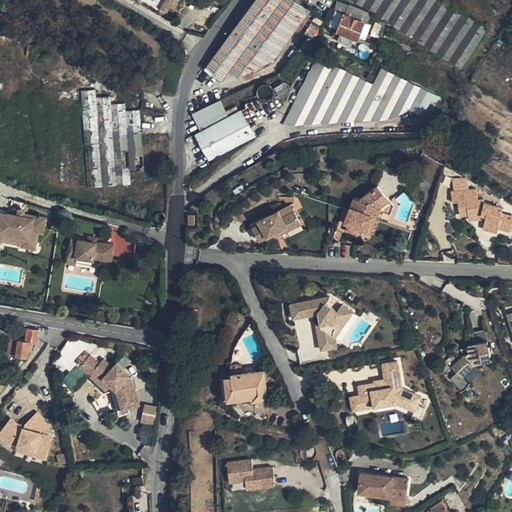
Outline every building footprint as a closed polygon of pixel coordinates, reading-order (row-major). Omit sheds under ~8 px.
[(164,0),(160,8),(167,12),(173,0),(164,0)] [(313,10),(299,0),(250,0),(236,17),(203,65),(195,77),(212,89),(216,83),(274,59),(307,17),(313,10)] [(446,0),(354,0),(461,69),(488,26),(446,0)] [(368,14),(349,6),(344,15),(360,22),(364,23),(368,14)] [(353,38),(360,22),(344,15),(342,14),(335,30),(353,38)] [(379,24),(368,19),(363,30),(374,35),(379,24)] [(39,62),(41,52),(31,50),(31,54),(30,61),(39,62)] [(385,121),(406,111),(418,87),(379,67),(370,84),(315,56),(280,126),(351,122),(385,121)] [(275,96),(276,98),(287,92),(281,82),(271,88),(272,89),(273,90),(274,91),(274,93),(275,95),(275,96)] [(418,87),(406,111),(433,124),(436,117),(444,100),(418,87)] [(99,89),(85,90),(92,188),(135,185),(134,172),(150,171),(143,110),(130,110),(129,102),(115,103),(114,96),(100,97),(99,89)] [(222,116),(217,104),(192,117),(198,129),(222,116)] [(241,108),(196,133),(209,158),(255,134),(241,108)] [(354,197),(350,209),(347,215),(345,222),(366,230),(376,206),(377,205),(380,206),(389,199),(378,184),(360,199),(354,197)] [(477,186),(451,190),(452,200),(458,200),(460,215),(468,214),(469,219),(480,217),(481,213),(486,215),(483,228),(497,231),(498,227),(510,230),(511,222),(511,213),(502,212),(503,205),(484,200),(484,198),(484,197),(479,198),(477,186)] [(292,203),(279,209),(282,216),(295,210),(292,203)] [(376,206),(366,230),(373,233),(380,217),(377,216),(380,206),(377,205),(376,206)] [(259,240),(274,233),(281,229),(282,232),(302,222),(295,210),(282,216),(279,209),(259,219),(261,223),(253,226),(259,240)] [(7,211),(0,210),(0,242),(2,242),(2,241),(3,234),(23,237),(22,246),(36,248),(38,232),(43,233),(46,216),(25,213),(24,212),(23,215),(17,214),(7,212),(7,211)] [(349,223),(346,229),(356,233),(359,227),(349,223)] [(23,237),(3,234),(2,241),(22,244),(23,237)] [(88,240),(71,237),(68,256),(69,256),(76,257),(75,261),(77,261),(93,263),(94,257),(111,260),(114,244),(96,241),(88,240)] [(69,256),(68,256),(67,262),(76,264),(77,261),(75,261),(76,257),(69,256)] [(330,295),(305,300),(307,314),(318,312),(318,313),(321,328),(318,329),(320,339),(335,336),(352,311),(341,303),(337,309),(326,301),(330,296),(330,295)] [(337,309),(341,304),(330,296),(326,301),(337,309)] [(305,300),(291,302),(293,317),(307,314),(305,300)] [(25,329),(23,341),(16,340),(13,356),(24,358),(26,349),(27,342),(30,342),(35,343),(37,330),(25,329)] [(471,332),(474,344),(488,341),(485,329),(471,332)] [(335,336),(320,339),(321,349),(337,346),(335,336)] [(13,356),(16,340),(7,338),(4,354),(13,356)] [(492,359),(488,341),(467,345),(468,351),(465,354),(459,360),(452,354),(439,367),(445,373),(452,367),(457,372),(450,379),(461,390),(468,383),(461,376),(474,363),(492,359)] [(90,354),(79,365),(88,374),(94,369),(110,385),(114,390),(120,411),(137,406),(131,381),(127,377),(129,375),(121,367),(118,370),(113,366),(112,366),(103,358),(99,362),(90,354)] [(396,401),(414,410),(421,396),(402,387),(398,360),(382,363),(385,380),(386,383),(374,385),(373,382),(358,385),(360,395),(350,396),(353,410),(396,401)] [(118,370),(121,367),(116,362),(113,366),(118,370)] [(230,364),(231,373),(242,372),(241,363),(230,364)] [(72,389),(86,375),(76,366),(62,380),(72,389)] [(94,369),(88,374),(105,390),(110,385),(94,369)] [(251,399),(267,397),(264,370),(242,372),(231,373),(231,376),(221,377),(223,399),(251,396),(251,399)] [(120,411),(114,390),(110,391),(115,412),(120,411)] [(153,425),(157,406),(144,404),(140,422),(153,425)] [(42,457),(48,434),(43,433),(46,425),(34,410),(21,420),(20,425),(19,428),(12,427),(13,423),(5,417),(0,425),(0,438),(5,442),(14,444),(32,450),(31,454),(42,457)] [(32,450),(14,444),(12,449),(31,454),(32,450)] [(228,461),(230,482),(246,480),(246,489),(261,487),(259,468),(253,469),(252,459),(228,461)] [(273,467),(259,468),(261,487),(275,486),(273,467)] [(361,472),(359,491),(406,498),(409,478),(361,472)] [(37,503),(39,496),(34,488),(30,501),(37,503)] [(406,498),(390,496),(390,503),(406,505),(406,498)] [(456,511),(454,511),(449,511),(442,500),(429,508),(430,509),(425,511),(456,511)]
